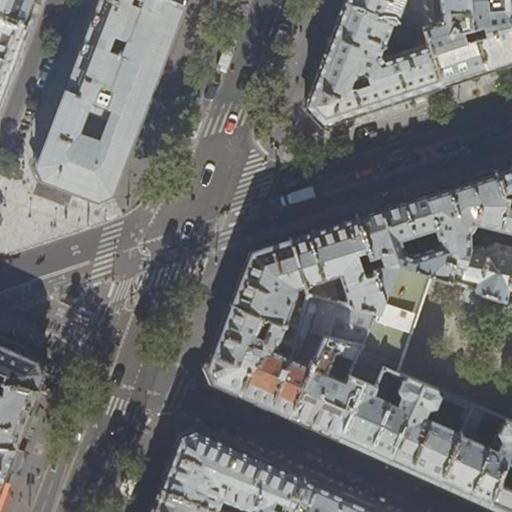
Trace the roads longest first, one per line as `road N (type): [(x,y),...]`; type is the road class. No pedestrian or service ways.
road 1 (tertiary): [(511,104),(187,215)]
road 2 (secondary): [(77,511),(187,215)]
road 3 (secondary): [(187,215),(267,0)]
road 4 (tertiary): [(187,215),(0,279)]
road 5 (residential): [(58,0),(0,149)]
